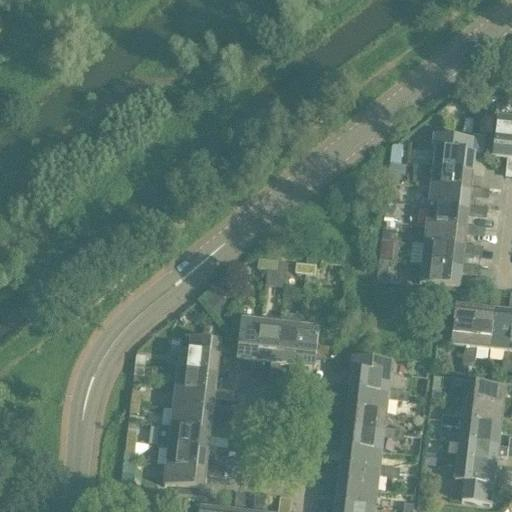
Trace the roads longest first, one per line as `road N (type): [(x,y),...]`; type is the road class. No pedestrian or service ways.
road 1 (tertiary): [(73,511),(86,397),(119,334),(511,18)]
road 2 (residential): [(304,492),(313,402),(254,394),(241,481)]
